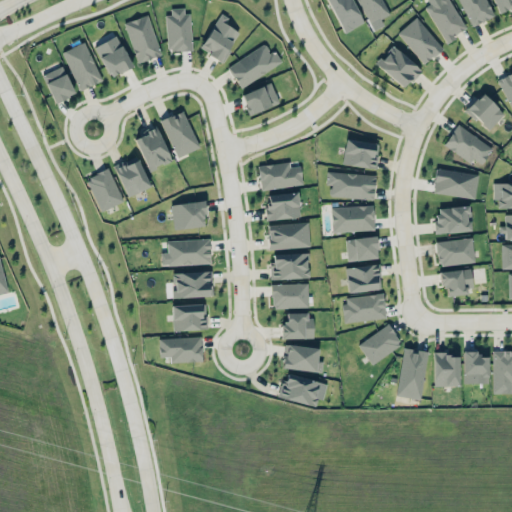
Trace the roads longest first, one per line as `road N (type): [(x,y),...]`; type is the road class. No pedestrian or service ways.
road 1 (secondary): [(152,511),(98,300),(0,77)]
road 2 (secondary): [(0,152),(68,310),(120,511)]
road 3 (residential): [(242,349),(233,190),(214,101),(198,83)]
road 4 (residential): [(417,322),(403,198),(420,128)]
road 5 (residential): [(293,0),(314,45),(345,82),(420,128)]
road 6 (residential): [(226,151),(288,130),(345,82)]
road 7 (residential): [(420,128),(449,84),(511,41)]
